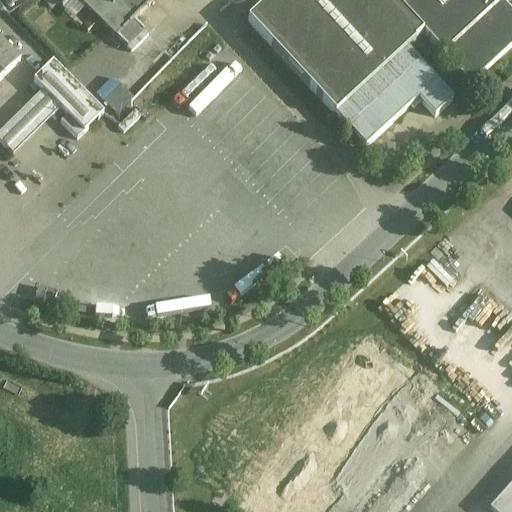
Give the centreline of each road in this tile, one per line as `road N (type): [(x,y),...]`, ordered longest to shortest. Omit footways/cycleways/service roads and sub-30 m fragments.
road 1 (residential): [(151,368),(264,343),(319,306),(511,119)]
road 2 (residential): [(151,368),(62,358),(0,335)]
road 3 (residential): [(151,368),(156,511)]
